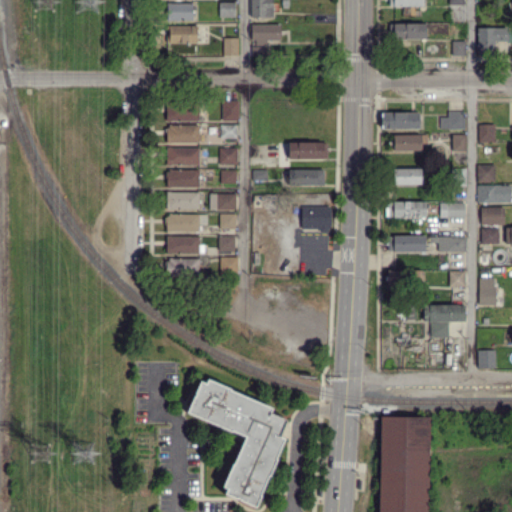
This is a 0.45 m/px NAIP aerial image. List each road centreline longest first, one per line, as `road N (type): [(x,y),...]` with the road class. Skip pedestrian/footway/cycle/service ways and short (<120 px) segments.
road 1 (residential): [(0,77),(511,78)]
road 2 (secondary): [(359,78),(349,375)]
road 3 (residential): [(128,270),(132,0)]
road 4 (secondary): [(349,375),(338,511)]
